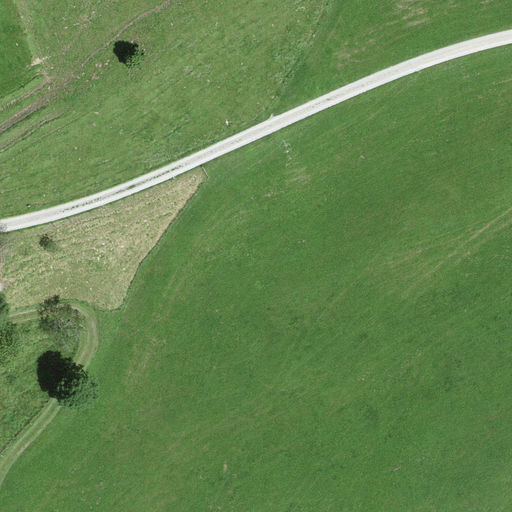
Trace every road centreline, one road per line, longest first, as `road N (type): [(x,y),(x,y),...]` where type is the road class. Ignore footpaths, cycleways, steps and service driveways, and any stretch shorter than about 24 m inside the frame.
road 1 (track): [(511,35),(458,47),(96,195),(0,224)]
road 2 (track): [(0,318),(80,312),(96,339),(69,398),(10,470),(0,497)]
